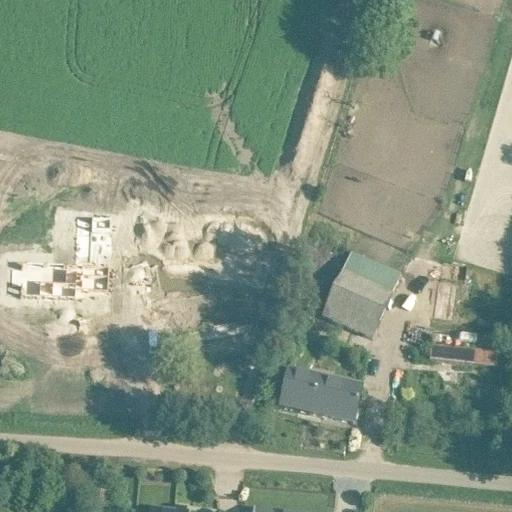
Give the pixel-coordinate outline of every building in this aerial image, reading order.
[(75,226),(73,246),(107,249),(109,229),(75,226)] [(250,231),(168,246),(173,271),(254,256),(250,231)] [(164,245),(126,252),(129,268),(100,274),(104,294),(171,281),(164,245)] [(350,256),(330,301),(321,319),(372,342),(400,279),(350,256)] [(7,272),(6,289),(16,290),(15,303),(34,304),(34,306),(51,307),(51,306),(71,307),(71,299),(73,273),(72,273),(17,269),(17,273),(7,272)] [(258,278),(182,294),(188,322),(264,307),(258,278)] [(457,288),(437,286),(432,320),(452,323),(457,288)] [(81,320),(94,354),(134,338),(121,304),(81,320)] [(498,355),(430,348),(428,364),(496,371),(498,355)] [(279,410),(352,427),(361,390),(288,373),(279,410)] [(90,493),(86,511),(107,511),(111,496),(90,493)]
